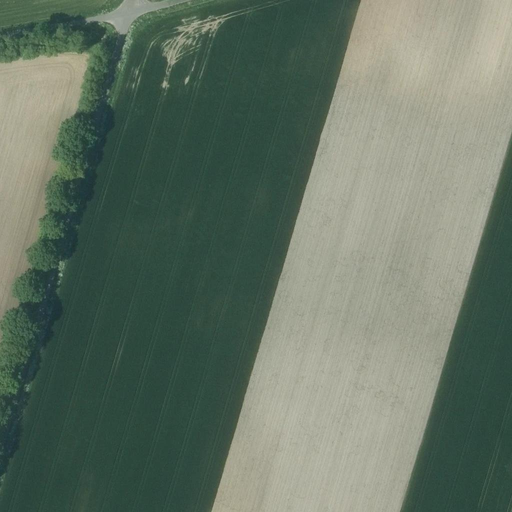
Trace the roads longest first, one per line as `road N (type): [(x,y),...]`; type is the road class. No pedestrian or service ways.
road 1 (unclassified): [(128,12),(0,442)]
road 2 (unclassified): [(128,12),(0,34)]
